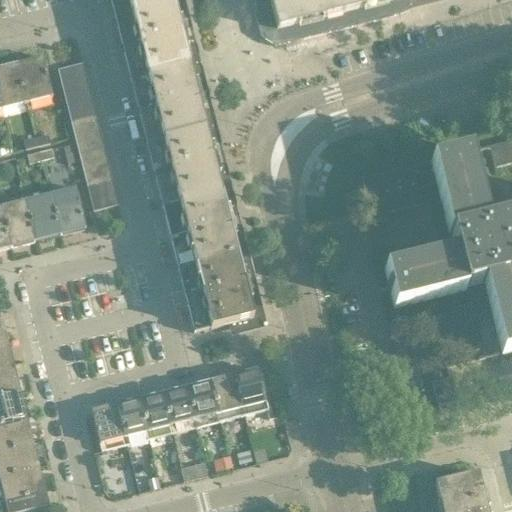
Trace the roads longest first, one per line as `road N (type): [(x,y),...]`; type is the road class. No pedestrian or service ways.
road 1 (residential): [(87,511),(31,279),(150,249),(88,10),(0,30)]
road 2 (residential): [(511,37),(292,106),(262,138),(258,160),(279,215)]
road 3 (residential): [(279,215),(289,167),(318,131),(511,66)]
road 4 (residential): [(336,469),(279,215)]
road 5 (residential): [(170,511),(336,469)]
road 6 (residential): [(336,469),(496,430)]
